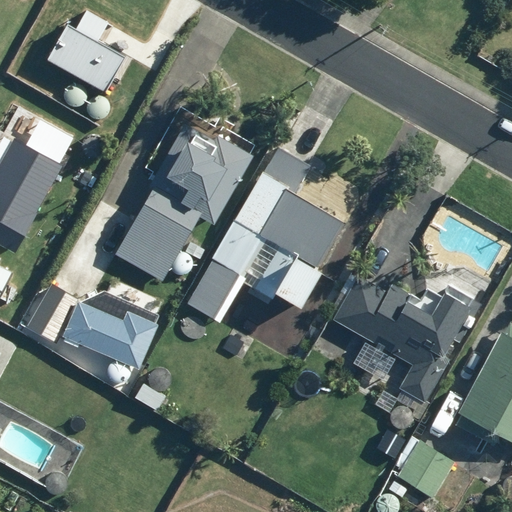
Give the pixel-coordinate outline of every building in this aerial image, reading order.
[(127,53),(72,22),(51,58),(106,89),(127,53)] [(116,251),(164,278),(202,212),(217,221),(257,151),(220,130),(217,136),(187,119),(151,182),(155,184),(116,251)] [(0,239),(15,248),(64,155),(17,130),(0,162),(0,297),(15,270),(0,262),(0,256),(0,255),(0,239)] [(189,300),(215,315),(244,266),(304,301),(325,264),(321,262),(347,217),(299,189),(314,163),(280,143),(189,300)] [(206,247),(192,239),(187,247),(201,255),(206,247)] [(335,316),(414,361),(400,384),(421,396),(411,413),(420,419),(431,398),(428,396),(458,343),(451,339),(473,300),(447,285),(434,309),(409,295),(411,291),(381,274),(377,281),(361,272),(359,275),(353,271),(331,310),(337,313),(335,316)] [(82,340),(142,366),(162,319),(129,306),(125,316),(79,296),(64,332),(67,333),(65,337),(80,344),(82,340)] [(27,321),(47,333),(56,316),(35,305),(27,321)] [(0,342),(14,348),(20,332),(0,322),(0,342)] [(504,327),(461,408),(465,410),(458,422),(494,441),(501,428),(511,433),(511,322),(508,329),(504,327)] [(168,394),(144,379),(136,394),(159,408),(168,394)] [(378,402),(391,409),(398,396),(385,389),(378,402)] [(399,430),(390,446),(401,454),(411,438),(399,430)] [(436,495),(458,459),(422,437),(400,473),(436,495)] [(390,486),(403,495),(410,485),(396,477),(390,486)]
